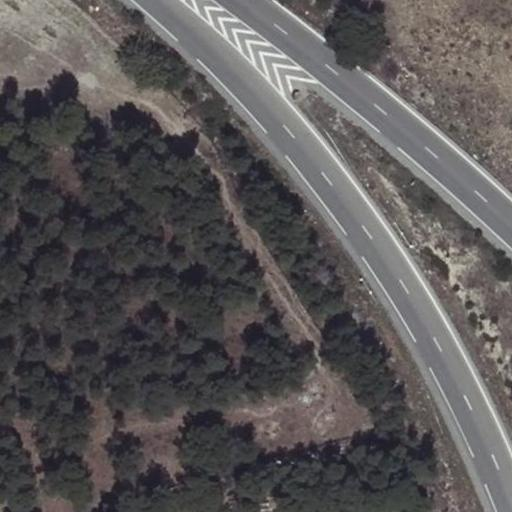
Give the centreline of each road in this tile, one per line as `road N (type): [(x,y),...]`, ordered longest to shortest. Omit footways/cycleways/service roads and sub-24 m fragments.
road 1 (motorway): [(161,0),(258,95),(363,233),(436,350),(511,511)]
road 2 (motorway): [(242,0),(332,64),(511,227)]
